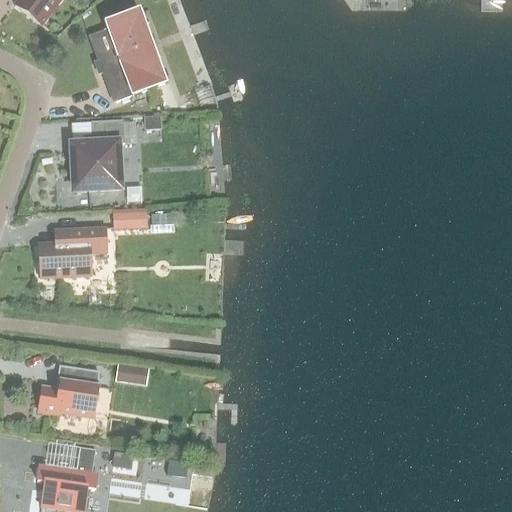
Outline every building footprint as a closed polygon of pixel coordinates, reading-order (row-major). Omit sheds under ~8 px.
[(19,0),(14,8),(40,28),(61,0),(19,0)] [(108,33),(89,40),(106,86),(113,105),(132,98),(164,86),(156,66),(146,69),(139,50),(144,49),(136,26),(126,29),(123,20),(106,26),(108,33)] [(140,120),(141,132),(158,131),(157,119),(140,120)] [(119,191),(117,147),(124,146),(123,123),(90,125),(91,137),(83,138),(83,147),(71,148),(74,193),(119,191)] [(146,231),(145,215),(112,217),(113,232),(146,231)] [(54,233),(55,247),(39,248),(40,280),(90,278),(89,257),(106,256),(104,230),(54,233)] [(148,372),(117,367),(115,384),(146,388),(148,372)] [(43,390),(39,415),(57,417),(57,415),(93,420),(97,388),(96,388),(98,374),(63,369),(61,384),(60,383),(59,392),(43,390)] [(39,469),(37,485),(45,486),(41,510),(58,511),(83,511),(86,492),(94,493),(96,477),(92,476),(95,453),(79,450),(76,474),(39,469)]
